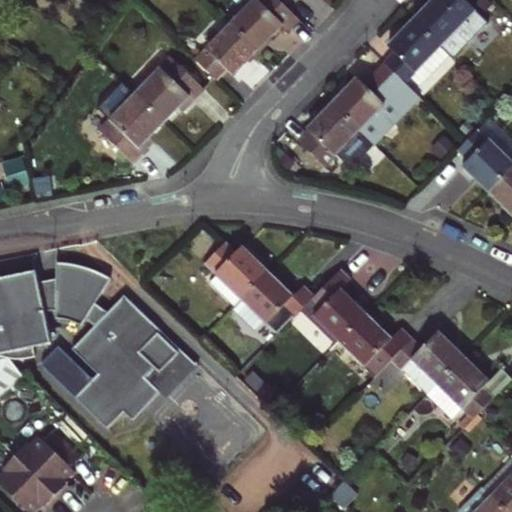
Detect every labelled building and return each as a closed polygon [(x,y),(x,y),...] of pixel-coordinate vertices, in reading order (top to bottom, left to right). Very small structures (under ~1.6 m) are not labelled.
[(301,20),(286,5),(280,0),(256,0),(232,25),(260,51),(285,25),(290,30),(301,20)] [(465,0),(434,0),(414,21),(442,49),(454,60),(490,23),(465,0)] [(407,85),(442,49),(414,21),(389,47),(395,53),(385,63),(407,85)] [(198,60),(220,81),(229,72),(234,77),(260,51),(232,25),(198,60)] [(172,58),(137,95),(166,124),(185,104),(189,107),(205,90),(172,58)] [(358,79),(333,105),(371,142),(376,146),(422,99),(407,85),(385,63),(364,85),(358,79)] [(147,143),(166,124),(137,95),(101,132),(134,164),(151,146),(147,143)] [(349,165),(371,142),(333,105),(309,130),(311,132),(300,142),(327,168),(339,156),(349,165)] [(463,168),(488,192),(511,166),(511,162),(478,130),(457,152),(468,162),(463,168)] [(511,166),(488,192),(511,215),(511,166)] [(208,284),(234,309),(270,272),(244,247),(238,253),(227,242),(206,264),(217,275),(208,284)] [(0,349),(4,356),(38,357),(36,346),(52,343),(46,312),(58,310),(58,317),(82,326),(86,320),(97,328),(74,351),(101,376),(78,401),(108,430),(125,414),(133,421),(160,393),(147,380),(157,370),(160,373),(180,353),(162,336),(164,334),(126,297),(110,314),(96,305),(112,281),(96,271),(58,263),(58,276),(58,289),(42,293),(40,280),(38,269),(0,276),(0,349)] [(341,341),(366,315),(342,291),(352,279),(342,270),(316,297),(305,307),(341,341)] [(270,272),(234,309),(259,333),(283,308),(294,318),(305,307),(316,297),(305,286),(295,297),(270,272)] [(58,276),(40,280),(42,293),(58,289),(58,276)] [(366,315),(341,341),(376,376),(393,359),(413,338),(402,328),(391,339),(366,315)] [(412,360),(438,384),(465,357),(439,332),(423,348),(413,338),(393,359),(403,369),(412,360)] [(200,369),(164,334),(162,336),(180,353),(160,373),(157,370),(147,380),(160,393),(169,401),(200,369)] [(490,382),(465,357),(438,384),(474,420),(496,398),(485,387),(490,382)] [(412,360),(403,369),(429,394),(438,384),(412,360)] [(490,382),(485,387),(496,398),(511,381),(511,379),(502,369),(490,382)] [(0,477),(0,480),(30,509),(38,500),(42,504),(45,508),(50,507),(72,485),(68,477),(64,473),(72,465),(82,455),(54,429),(45,438),(41,435),(34,443),(31,441),(5,468),(7,470),(0,477)] [(511,511),(511,459),(482,489),(491,497),(505,511),(511,511)] [(76,469),(72,465),(64,473),(68,477),(76,469)] [(505,511),(491,497),(476,511),(505,511)] [(38,500),(30,509),(32,511),(34,511),(42,504),(38,500)]
